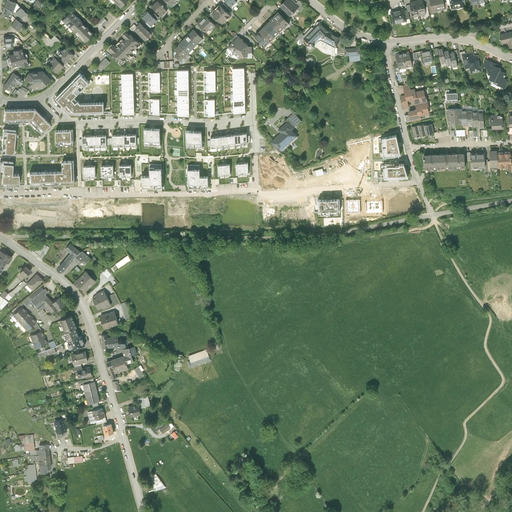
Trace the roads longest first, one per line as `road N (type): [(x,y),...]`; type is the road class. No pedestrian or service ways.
road 1 (track): [(433,216),(490,318),(484,344),(503,380),(465,420),(462,443),(422,511)]
road 2 (tertiary): [(142,511),(83,306),(68,285),(0,237)]
road 3 (residential): [(0,192),(255,189)]
road 4 (residential): [(67,121),(253,117)]
road 5 (residential): [(418,181),(301,195),(255,189)]
road 6 (residential): [(46,94),(142,0)]
